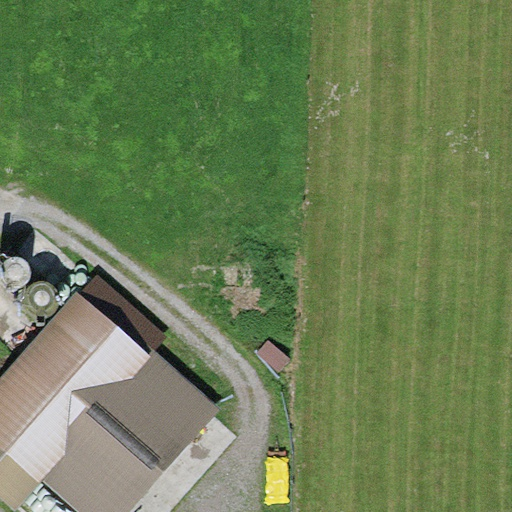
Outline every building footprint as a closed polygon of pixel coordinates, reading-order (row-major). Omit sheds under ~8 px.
[(51,265),(55,254),(51,244),(40,239),(30,244),(25,254),(30,265),(40,269),(51,265)] [(5,264),(1,274),(5,285),(16,289),(26,285),(31,274),(26,264),(16,259),(5,264)] [(53,265),(49,275),(53,286),(64,290),(75,286),(79,275),(75,265),(64,260),(53,265)] [(73,306),(85,317),(0,413),(0,479),(17,494),(39,469),(88,511),(112,511),(204,408),(142,353),(155,338),(96,283),(73,306)] [(28,291),(24,304),(30,316),(43,320),(54,313),(58,301),(52,289),(39,285),(28,291)]
